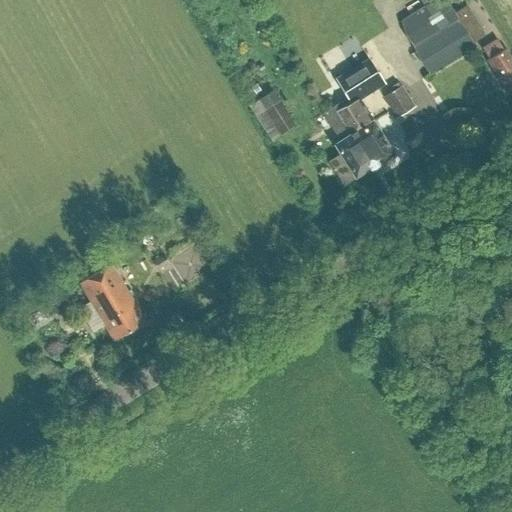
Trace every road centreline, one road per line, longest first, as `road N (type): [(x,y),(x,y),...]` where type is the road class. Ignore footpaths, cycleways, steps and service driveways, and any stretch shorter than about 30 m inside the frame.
road 1 (tertiary): [(0,471),(511,159)]
road 2 (track): [(339,264),(369,296),(511,321)]
